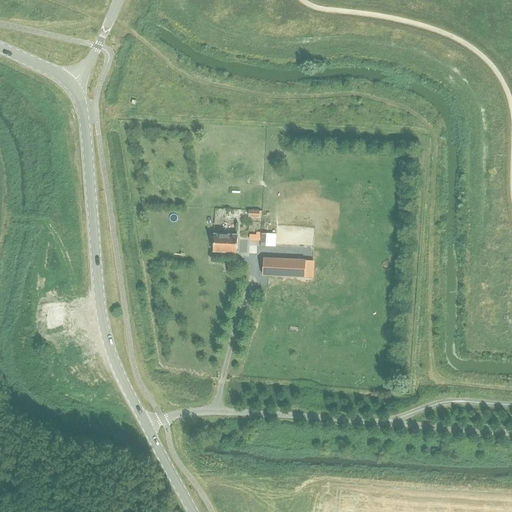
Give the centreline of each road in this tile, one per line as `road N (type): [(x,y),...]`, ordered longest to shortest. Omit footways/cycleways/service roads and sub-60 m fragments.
road 1 (tertiary): [(146,426),(104,330),(85,128),(68,83)]
road 2 (unclassified): [(414,425),(197,411),(146,426)]
